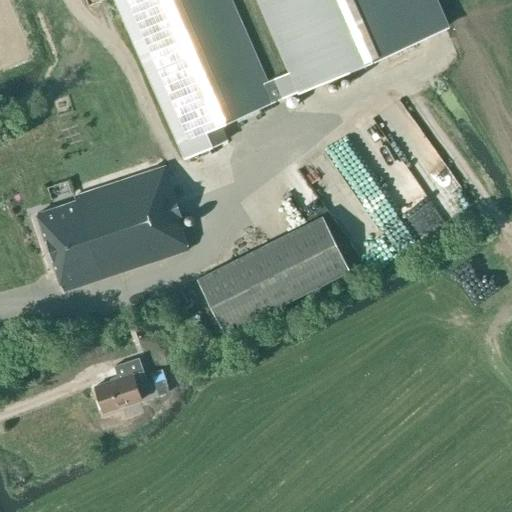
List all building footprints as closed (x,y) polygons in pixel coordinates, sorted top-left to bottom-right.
[(38,215),(62,292),(185,253),(179,231),(182,230),(175,207),(235,188),(229,169),(234,168),(221,128),(275,105),(273,101),(264,82),(229,0),(115,0),(178,145),(158,152),(155,144),(66,173),(75,203),(38,215)] [(264,82),(273,101),(298,89),(299,91),(446,29),(432,0),(262,0),(292,69),(264,82)] [(351,130),(398,198),(447,164),(400,97),(351,130)] [(414,204),(406,209),(420,229),(428,224),(414,204)] [(194,281),(220,336),(346,275),(320,220),(194,281)] [(94,389),(103,415),(121,408),(125,420),(143,414),(139,402),(144,400),(139,387),(148,384),(139,359),(113,368),(117,380),(94,389)]
